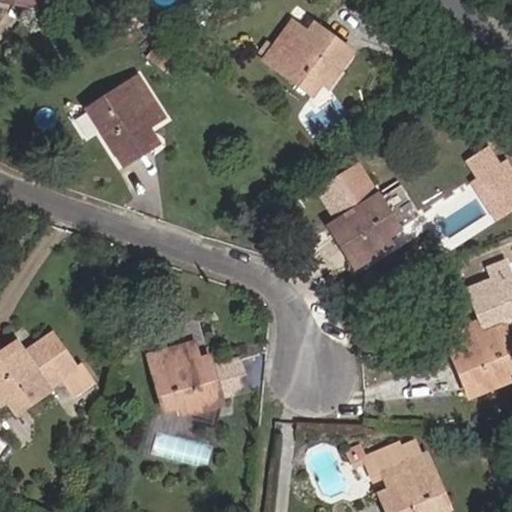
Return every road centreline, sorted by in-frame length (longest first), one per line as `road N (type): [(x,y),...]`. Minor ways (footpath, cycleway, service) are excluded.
road 1 (residential): [(322,362),(299,289),(48,198),(0,161)]
road 2 (residential): [(511,70),(413,0)]
